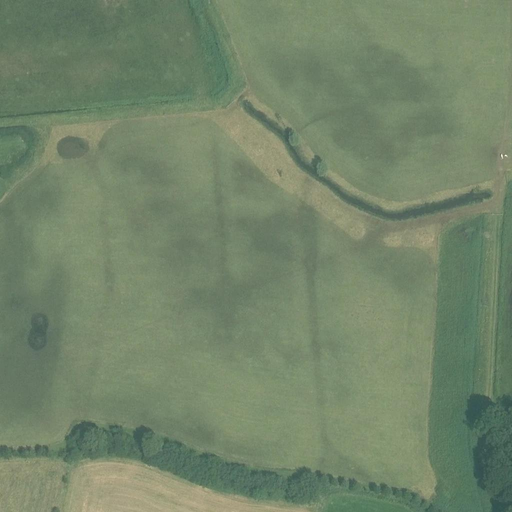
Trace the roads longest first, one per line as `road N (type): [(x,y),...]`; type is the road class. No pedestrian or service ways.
road 1 (track): [(431,511),(403,494),(240,469),(104,426),(74,425),(59,446),(0,452)]
road 2 (track): [(503,511),(486,417),(500,176),(511,173)]
road 3 (track): [(511,46),(500,176)]
